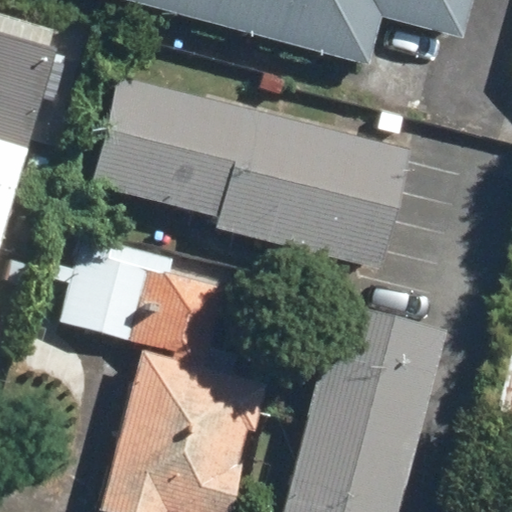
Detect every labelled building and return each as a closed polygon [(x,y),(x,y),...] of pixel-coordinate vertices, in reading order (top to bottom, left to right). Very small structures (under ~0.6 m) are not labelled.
[(114,0),(362,68),(376,19),(456,41),(467,0),(114,0)] [(0,213),(50,49),(0,33),(0,213)] [(402,154),(108,79),(81,187),(208,219),(206,230),(372,272),(402,154)] [(218,290),(69,250),(49,322),(135,345),(90,511),(95,511),(225,511),(260,384),(197,367),(218,290)] [(390,511),(439,332),(332,304),(276,511),(390,511)] [(511,346),(506,345),(487,410),(511,416),(511,346)]
